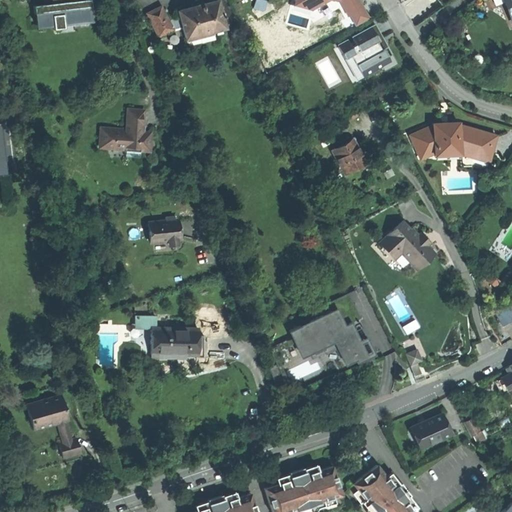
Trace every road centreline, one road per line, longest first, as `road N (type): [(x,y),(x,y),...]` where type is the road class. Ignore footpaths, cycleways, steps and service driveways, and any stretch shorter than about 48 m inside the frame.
road 1 (tertiary): [(83,511),(361,417),(511,350)]
road 2 (residential): [(390,0),(448,84),(511,113)]
